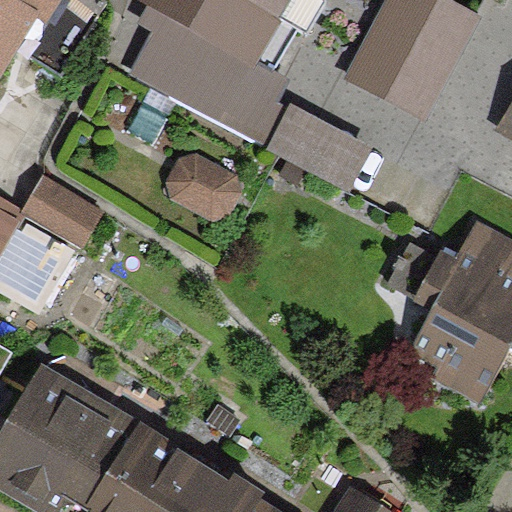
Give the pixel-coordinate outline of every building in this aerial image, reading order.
[(96,0),(0,0),(0,88),(18,60),(58,85),(103,5),(96,0)] [(293,0),(143,0),(146,2),(258,64),(293,0)] [(473,15),(443,0),(386,0),(345,80),(419,119),(473,15)] [(258,64),(146,2),(133,24),(151,34),(129,77),(281,156),(351,194),(373,149),(274,97),(284,79),(258,64)] [(511,114),(498,136),(511,144),(511,114)] [(235,178),(195,157),(178,162),(170,182),(174,198),(215,219),(229,215),(241,192),(235,178)] [(43,176),(20,217),(82,249),(104,211),(48,179),(43,176)] [(0,295),(44,321),(82,249),(20,217),(0,205),(0,295)] [(511,244),(475,225),(450,271),(408,248),(386,288),(430,312),(404,360),(476,399),(506,345),(511,348),(511,244)] [(282,511),(39,364),(0,428),(0,482),(49,511),(282,511)] [(329,511),(390,511),(346,485),(329,511)]
